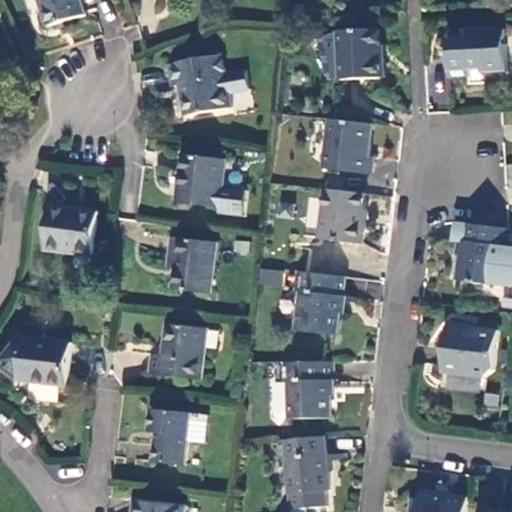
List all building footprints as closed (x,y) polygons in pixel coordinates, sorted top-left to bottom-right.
[(87,15),(82,0),(39,0),(49,28),(87,15)] [(340,31),(320,38),(328,76),(342,78),(343,79),(386,76),(385,58),(381,58),(379,29),(340,31)] [(468,36),(449,38),(451,76),(471,75),(470,68),(482,67),(482,70),(508,68),(506,30),(468,31),(468,36)] [(223,56),(169,67),(173,89),(179,87),(186,118),(234,109),(223,56)] [(369,155),(372,124),(331,119),(325,169),(372,176),(373,156),(369,155)] [(228,162),(184,157),(179,204),(222,209),(221,215),(246,217),(249,191),(245,188),(226,185),(228,162)] [(363,221),(366,194),(327,190),(323,239),(364,244),(367,222),(363,221)] [(100,212),(52,206),(47,251),(95,256),(100,212)] [(511,228),(457,222),(455,241),(459,241),(458,250),(463,256),(460,280),(473,282),(472,283),(481,284),(482,283),(511,285),(511,228)] [(219,243),(174,238),(172,258),(178,259),(177,270),(175,290),(214,295),(219,243)] [(170,269),(177,270),(178,259),(172,258),(170,269)] [(261,268),(259,283),(281,286),(283,270),(261,268)] [(344,296),(346,277),(300,272),(298,292),(303,293),(299,331),(340,336),(343,302),(344,296)] [(495,370),(500,331),(470,327),(471,326),(451,323),(445,372),(487,377),(495,370)] [(210,329),(169,325),(165,357),(152,356),(151,374),(204,380),(210,329)] [(74,343),(23,337),(1,366),(18,381),(69,387),(74,343)] [(334,382),(334,362),(287,363),(287,382),(277,383),(278,415),(281,419),(332,417),(332,383),(334,382)] [(211,416),(156,410),(153,434),(159,434),(157,463),(189,466),(191,443),(208,445),(211,416)] [(332,491),(326,437),(283,442),(285,461),(290,461),(294,511),(330,507),(329,492),(332,491)] [(468,511),(470,500),(455,498),(455,496),(423,491),(422,500),(414,500),(412,511),(468,511)] [(187,511),(189,507),(134,500),(132,511),(187,511)]
